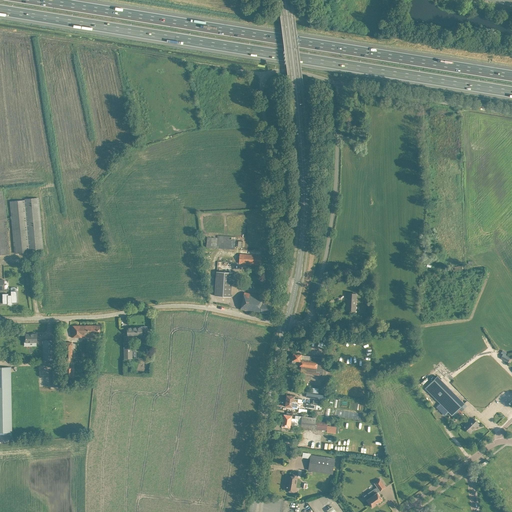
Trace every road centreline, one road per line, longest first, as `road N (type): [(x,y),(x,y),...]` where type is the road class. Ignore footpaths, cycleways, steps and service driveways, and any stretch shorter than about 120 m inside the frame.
road 1 (motorway): [(0,11),(511,92)]
road 2 (motorway): [(511,75),(36,0)]
road 3 (unclassified): [(340,84),(281,68),(262,82),(281,264),(295,285)]
road 4 (unclassified): [(285,323),(181,305),(0,319)]
road 5 (tertiary): [(295,285),(303,183),(284,0)]
road 6 (unclassified): [(303,324),(330,232),(340,84)]
road 7 (track): [(311,325),(368,330),(466,320),(488,272)]
road 8 (tertiary): [(252,511),(285,323)]
road 9 (unclassified): [(511,113),(340,84)]
